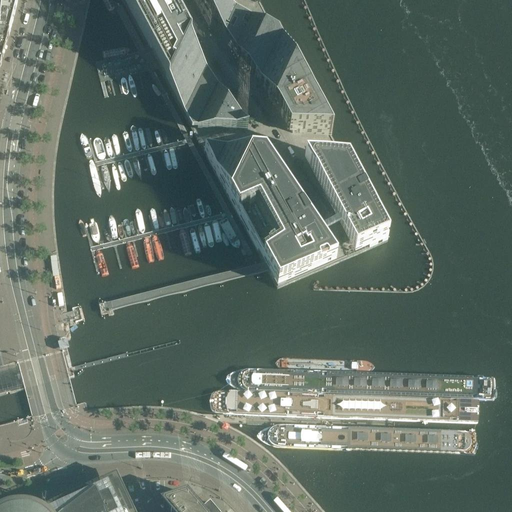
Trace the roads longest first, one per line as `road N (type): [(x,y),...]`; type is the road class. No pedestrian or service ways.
road 1 (primary): [(77,437),(54,411),(24,296),(15,201),(22,124)]
road 2 (residential): [(181,0),(337,238)]
road 3 (primary): [(278,511),(210,454),(176,443),(77,437)]
road 4 (primary): [(0,237),(27,363),(57,449)]
road 5 (primary): [(69,455),(192,462),(225,477),(260,511)]
road 6 (primary): [(22,124),(54,0)]
road 7 (primary): [(35,0),(6,120)]
